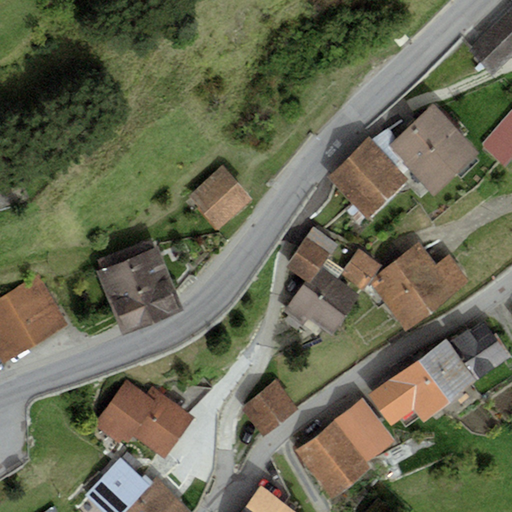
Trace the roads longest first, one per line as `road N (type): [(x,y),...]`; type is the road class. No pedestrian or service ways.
road 1 (secondary): [(317,165),(192,316),(0,399)]
road 2 (residential): [(511,276),(286,428),(222,511)]
road 3 (residential): [(317,165),(321,187),(288,247),(265,350),(230,417),(221,511)]
road 4 (secondary): [(480,0),(317,165)]
